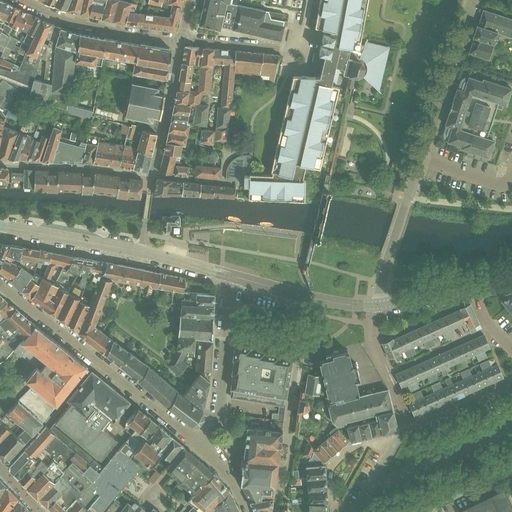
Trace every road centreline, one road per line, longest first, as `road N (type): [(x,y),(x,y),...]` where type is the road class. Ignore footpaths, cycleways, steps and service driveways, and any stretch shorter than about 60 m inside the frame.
road 1 (residential): [(377,305),(473,0)]
road 2 (residential): [(195,439),(0,283)]
road 3 (residential): [(180,39),(75,22),(21,0)]
road 4 (residential): [(275,511),(297,356)]
road 5 (residential): [(0,162),(151,175)]
road 6 (unclassified): [(141,252),(0,226)]
road 7 (residential): [(151,175),(180,39)]
road 8 (residential): [(411,426),(375,342),(377,305)]
road 9 (residential): [(301,45),(180,39)]
